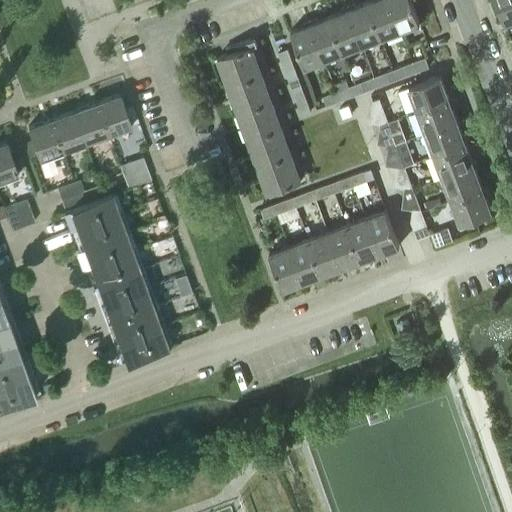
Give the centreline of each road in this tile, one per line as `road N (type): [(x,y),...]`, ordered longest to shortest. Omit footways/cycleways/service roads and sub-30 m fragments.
road 1 (residential): [(86,397),(424,272)]
road 2 (residential): [(424,272),(509,511)]
road 3 (residential): [(200,162),(152,31),(233,0)]
road 4 (residential): [(86,397),(25,231)]
road 5 (residential): [(511,139),(458,0)]
